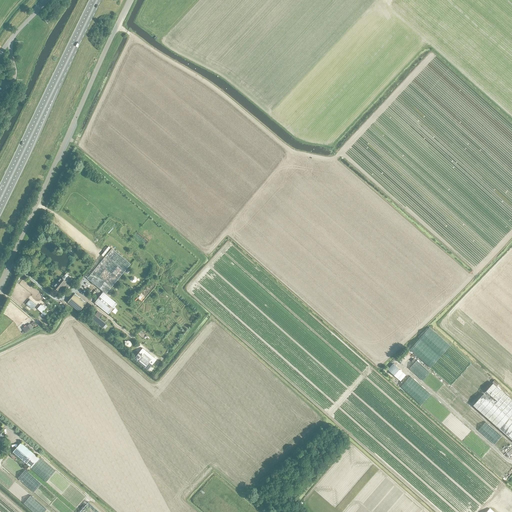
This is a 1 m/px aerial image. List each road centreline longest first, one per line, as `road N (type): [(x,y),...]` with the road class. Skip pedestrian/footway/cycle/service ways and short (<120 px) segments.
road 1 (track): [(207,254),(297,152),(119,24)]
road 2 (unclassified): [(0,281),(131,0)]
road 3 (track): [(0,352),(51,336),(75,318),(155,385),(210,319)]
road 4 (primary): [(97,0),(0,199)]
road 5 (track): [(35,204),(97,253),(95,264),(62,299),(7,264)]
